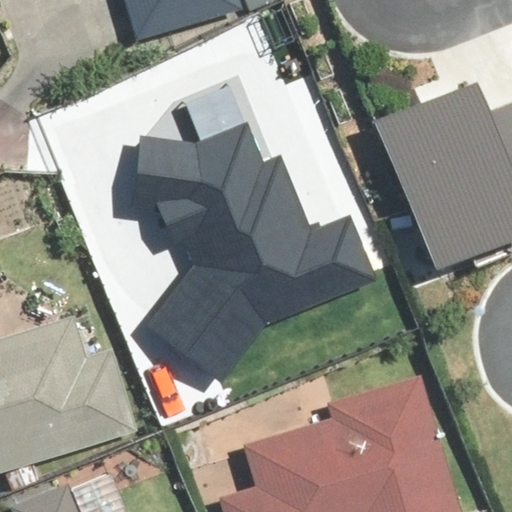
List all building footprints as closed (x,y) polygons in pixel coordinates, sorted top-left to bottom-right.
[(126,0),(139,42),(251,9),(248,0),(126,0)] [(477,70),(373,110),(431,258),(511,226),(511,86),(487,96),(477,70)] [(194,260),(148,322),(225,379),(268,322),(377,281),(351,212),(308,228),(281,157),(262,164),(247,125),(200,143),(148,130),(130,202),(157,208),(174,248),(187,243),(194,260)] [(0,474),(141,432),(114,344),(90,351),(80,316),(0,340),(0,474)] [(263,486),(231,496),(235,511),(470,511),(427,369),(329,398),(335,418),(250,443),(263,486)] [(52,511),(89,511),(84,499),(52,511)]
